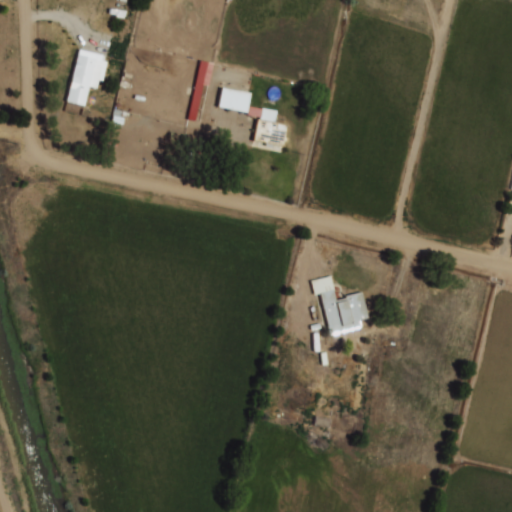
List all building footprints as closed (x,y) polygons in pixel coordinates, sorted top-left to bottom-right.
[(81,49),(108,55),(106,62),(109,62),(105,81),(101,80),(99,89),(91,87),(86,107),(68,102),(81,49)] [(187,114),(199,116),(209,62),(197,59),(187,114)] [(215,107),(246,112),(249,92),(218,87),(215,107)] [(264,108),(280,111),(278,123),(291,125),(288,138),(290,139),(290,142),(288,143),(287,147),(255,141),(260,119),(262,119),(264,108)] [(307,282),(330,277),(334,290),(331,291),(334,303),(345,301),(344,297),(360,293),(366,319),(357,321),(359,328),(326,336),(317,298),(311,299),(307,282)] [(399,298),(409,300),(402,340),(391,338),(399,298)] [(338,429),(340,421),(301,414),(300,422),(338,429)]
